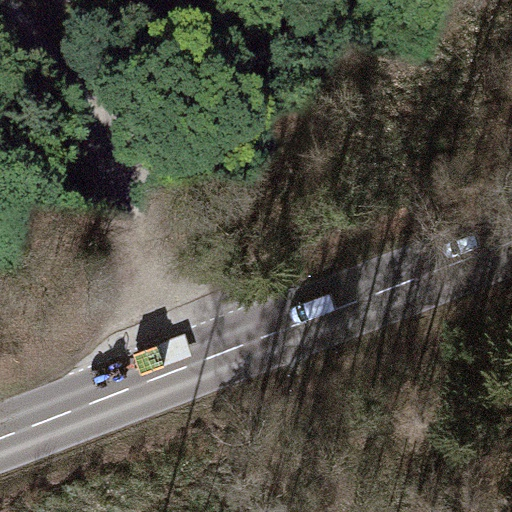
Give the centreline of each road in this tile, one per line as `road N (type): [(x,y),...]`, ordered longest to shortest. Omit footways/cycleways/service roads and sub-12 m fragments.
road 1 (secondary): [(511,242),(0,437)]
road 2 (track): [(166,373),(108,153),(0,9)]
